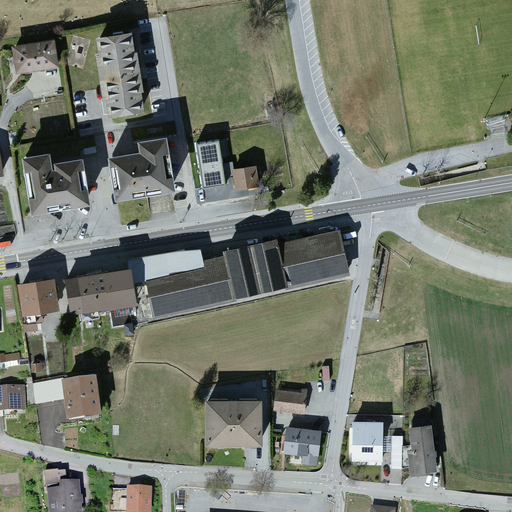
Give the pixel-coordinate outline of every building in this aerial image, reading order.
[(129,34),(98,40),(111,117),(143,112),(129,34)] [(11,47),(14,73),(57,67),(53,42),(11,47)] [(215,141),(194,145),(202,189),(223,186),(215,141)] [(108,159),(115,201),(173,193),(165,142),(138,146),(139,155),(108,159)] [(31,215),(87,205),(80,162),(50,167),(48,155),(22,160),(31,215)] [(258,189),(255,164),(233,167),(236,192),(258,189)] [(145,280),(154,317),(346,273),(338,236),(278,250),(277,244),(226,255),(227,261),(145,280)] [(128,273),(67,283),(73,314),(134,304),(128,273)] [(50,281),(20,285),(24,315),(54,310),(50,281)] [(44,337),(29,338),(31,358),(46,356),(44,337)] [(21,365),(19,352),(0,353),(0,361),(6,361),(7,366),(21,365)] [(47,378),(46,358),(32,359),(33,379),(47,378)] [(36,403),(63,399),(60,379),(33,382),(36,403)] [(94,384),(64,387),(68,422),(98,418),(94,384)] [(23,389),(0,391),(0,413),(26,411),(23,389)] [(306,396),(275,392),(273,412),(304,415),(306,396)] [(260,404),(206,404),(206,443),(260,443),(260,404)] [(382,424),(353,424),(353,462),(382,462),(382,424)] [(434,471),(428,426),(408,429),(413,473),(434,471)] [(320,433),(276,429),(274,452),(302,455),(302,461),(317,463),(320,433)] [(400,438),(390,438),(390,467),(400,467),(400,438)] [(79,511),(77,486),(48,489),(50,511),(79,511)] [(150,511),(151,490),(128,490),(127,511),(150,511)]
